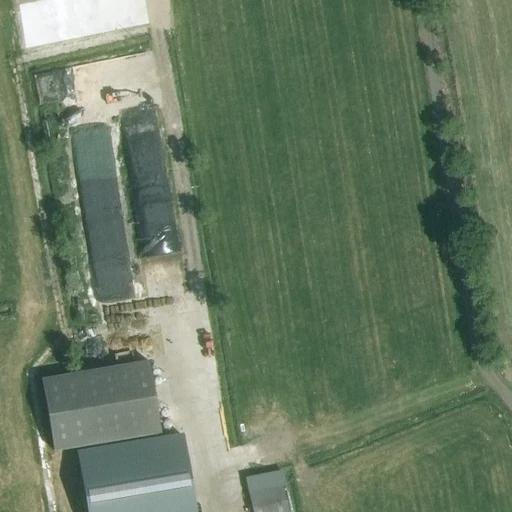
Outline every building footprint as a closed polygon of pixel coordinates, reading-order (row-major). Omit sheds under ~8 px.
[(110,58),(38,74),(44,104),(117,88),(110,58)] [(78,133),(80,176),(117,174),(115,131),(78,133)] [(136,188),(171,179),(164,152),(150,156),(152,163),(131,168),(136,188)] [(147,361),(41,379),(53,452),(159,434),(147,361)] [(88,511),(194,511),(181,437),(78,456),(88,511)] [(288,511),(282,486),(248,494),(252,511),(288,511)]
